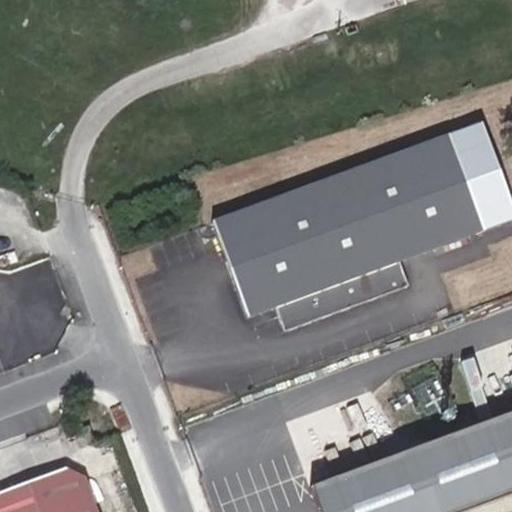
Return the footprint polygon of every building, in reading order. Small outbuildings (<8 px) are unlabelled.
[(511,179),(493,127),(223,225),(258,320),(286,310),(295,334),(419,289),(410,265),(511,228),(511,179)] [(412,390),(419,411),(435,406),(428,385),(412,390)] [(511,408),(302,483),(311,511),(444,511),(511,488),(511,408)] [(84,425),(65,431),(74,451),(92,445),(84,425)] [(53,462),(0,481),(0,511),(87,511),(73,470),(53,462)]
